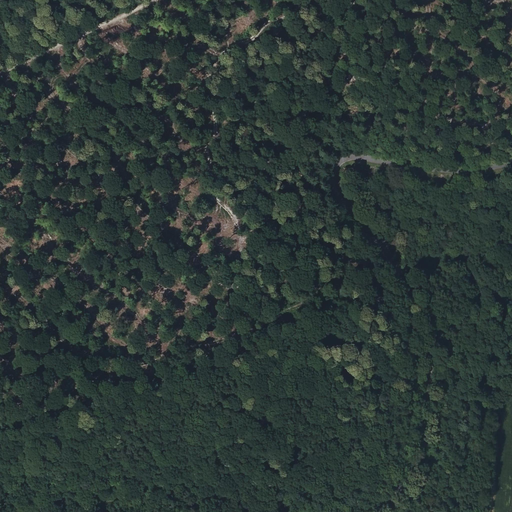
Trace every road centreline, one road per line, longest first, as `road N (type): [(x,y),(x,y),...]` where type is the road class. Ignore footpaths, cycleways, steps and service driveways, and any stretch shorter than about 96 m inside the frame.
road 1 (tertiary): [(511,162),(436,169),(347,155),(336,164),(337,192),(422,305),(430,350),(418,447),(399,484),(357,511)]
road 2 (track): [(0,73),(156,0)]
